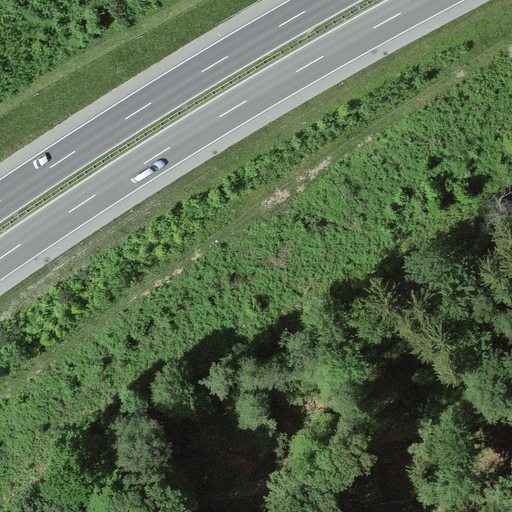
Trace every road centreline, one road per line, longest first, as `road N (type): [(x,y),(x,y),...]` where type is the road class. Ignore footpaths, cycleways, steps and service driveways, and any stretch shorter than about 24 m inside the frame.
road 1 (motorway): [(0,258),(234,107),(425,0)]
road 2 (motorway): [(325,0),(0,200)]
